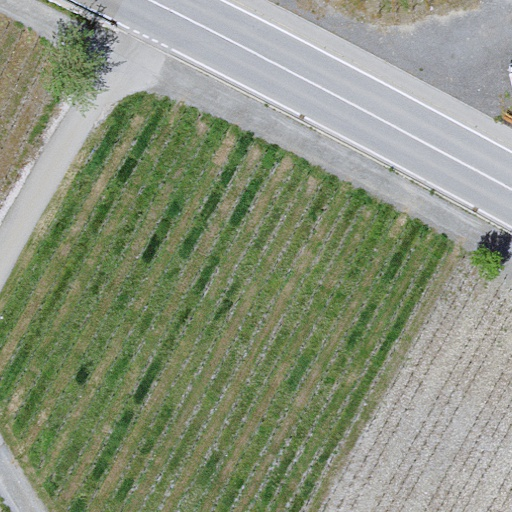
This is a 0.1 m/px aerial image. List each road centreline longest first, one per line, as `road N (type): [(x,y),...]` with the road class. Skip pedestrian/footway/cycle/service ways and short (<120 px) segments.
road 1 (track): [(511,254),(129,51)]
road 2 (tertiary): [(156,3),(511,191)]
road 3 (track): [(0,259),(129,51)]
road 4 (track): [(22,0),(129,51),(156,3)]
